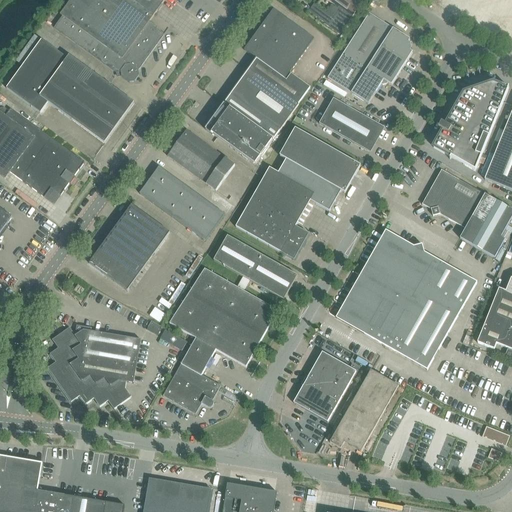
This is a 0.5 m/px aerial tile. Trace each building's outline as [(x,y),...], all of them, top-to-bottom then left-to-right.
[(71,0),(60,15),(63,17),(54,29),(130,83),(135,82),(139,76),(139,71),(164,35),(148,24),(165,1),(163,0),(71,0)] [(309,12),(327,25),(326,26),(339,35),(352,17),(362,4),(356,0),(330,0),(340,7),(332,18),(314,6),(309,12)] [(223,105),(205,130),(206,131),(255,166),(273,141),(273,140),(280,131),(292,115),(299,105),(311,89),(291,75),(287,81),(285,80),(314,40),(274,10),(244,51),(256,60),(249,70),(242,80),(223,105)] [(412,49),(410,44),(408,43),(410,40),(369,14),(328,78),(368,105),(382,85),(383,85),(387,85),(387,83),(392,86),(413,53),(410,51),(412,49)] [(48,103),(105,144),(134,104),(70,57),(68,59),(42,41),(7,89),(41,114),(48,103)] [(434,148),(476,172),(508,90),(493,84),(464,94),(434,148)] [(319,125),(369,153),(383,128),(333,100),(319,125)] [(0,165),(47,199),(52,192),(59,198),(84,163),(11,110),(6,117),(0,112),(0,165)] [(511,112),(485,180),(511,191),(511,112)] [(361,167),(295,130),(280,157),(286,160),(341,192),(345,194),(361,167)] [(216,192),(235,166),(225,159),(186,131),(168,157),(207,185),(216,192)] [(270,169),(236,228),(294,261),(309,235),(296,228),(311,202),(329,212),(341,192),(286,160),(279,174),(270,169)] [(140,195),(206,242),(225,216),(159,168),(140,195)] [(511,218),(511,210),(441,172),(422,206),(431,211),(434,217),(440,215),(466,230),(461,239),(496,259),(505,241),(501,238),(511,218)] [(118,226),(90,264),(127,292),(170,234),(132,206),(125,216),(125,217),(119,226),(118,225),(118,226)] [(0,235),(12,218),(0,208),(0,235)] [(387,232),(337,319),(428,371),(478,284),(434,259),(387,232)] [(249,282),(284,301),(298,277),(228,237),(214,261),(243,278),(249,282)] [(181,366),(164,397),(196,415),(202,404),(210,409),(212,408),(213,406),(214,404),(213,402),(221,387),(202,376),(216,351),(246,368),(278,312),(244,292),(249,282),(243,278),(237,288),(228,283),(205,270),(170,324),(196,339),(181,366)] [(497,345),(511,350),(511,278),(511,279),(506,292),(499,289),(477,343),(494,350),(497,345)] [(74,291),(80,296),(84,290),(78,286),(74,291)] [(53,341),(59,349),(50,355),(56,363),(48,369),(72,403),(80,397),(86,405),(94,399),(100,408),(109,401),(115,410),(132,398),(125,389),(127,383),(134,384),(141,341),(84,331),(76,337),(70,329),(53,341)] [(322,353),(294,404),(328,423),(356,372),(322,353)] [(371,371),(330,443),(341,450),(345,444),(362,453),(399,387),(371,371)] [(0,511),(123,511),(125,506),(107,503),(51,494),(52,490),(45,489),(44,492),(38,491),(42,464),(32,462),(24,461),(0,456),(0,511)] [(207,511),(212,490),(150,479),(143,511),(207,511)] [(223,511),(274,511),(277,493),(228,485),(223,511)]
